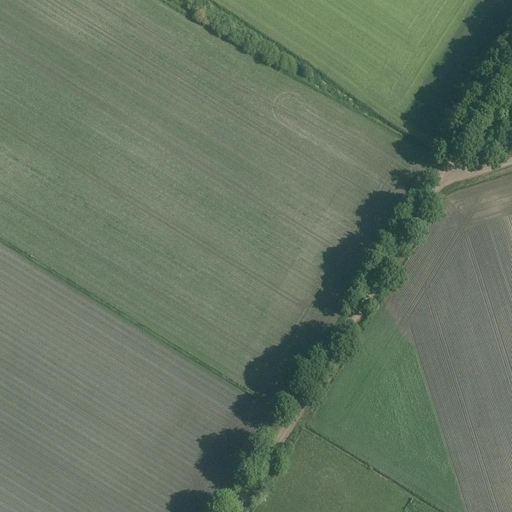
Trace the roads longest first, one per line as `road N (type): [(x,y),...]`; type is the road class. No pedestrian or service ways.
road 1 (track): [(234,511),(446,169)]
road 2 (track): [(511,61),(446,169)]
road 3 (track): [(431,194),(492,190),(511,248)]
